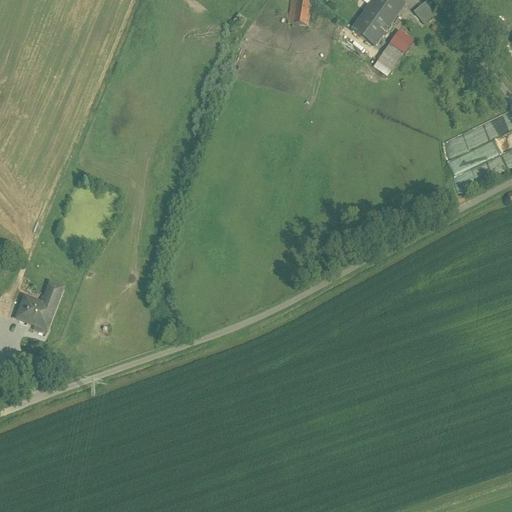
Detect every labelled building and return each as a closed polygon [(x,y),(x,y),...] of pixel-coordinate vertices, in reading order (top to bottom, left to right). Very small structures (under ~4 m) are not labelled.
[(370,69),(391,75),(407,57),(386,43),(414,10),(398,0),(370,0),(349,32),(379,53),(370,69)] [(312,6),(292,3),(286,26),(308,29),(312,6)] [(414,15),(425,27),(437,17),(425,5),(414,15)] [(497,141),(447,163),(454,178),(464,174),(470,188),(477,185),(470,170),(503,156),(497,141)] [(65,289),(49,283),(42,303),(24,296),(15,322),(48,334),(65,289)]
